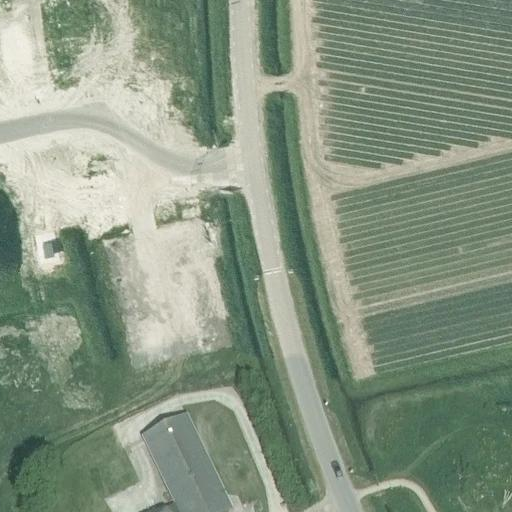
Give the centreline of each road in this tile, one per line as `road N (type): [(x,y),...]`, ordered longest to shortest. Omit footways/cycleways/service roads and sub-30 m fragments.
road 1 (tertiary): [(349,511),(296,363),(253,170)]
road 2 (residential): [(0,137),(67,125),(107,128),(166,175),(253,170)]
road 3 (tertiary): [(253,170),(239,0)]
